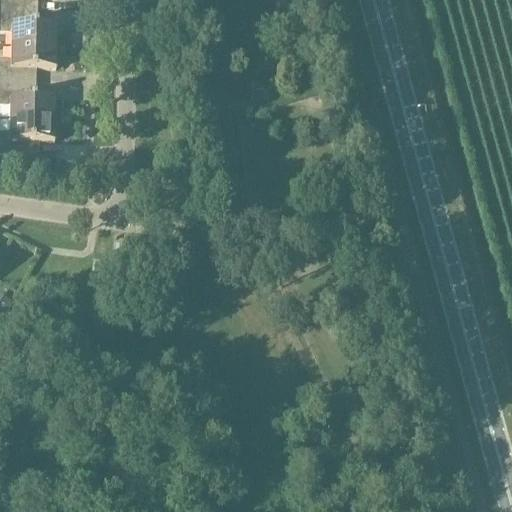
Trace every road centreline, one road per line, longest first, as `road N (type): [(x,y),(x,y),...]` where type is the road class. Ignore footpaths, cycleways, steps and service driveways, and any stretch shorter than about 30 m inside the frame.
road 1 (secondary): [(511,511),(371,0)]
road 2 (residential): [(120,221),(126,0)]
road 3 (residential): [(120,221),(0,204)]
